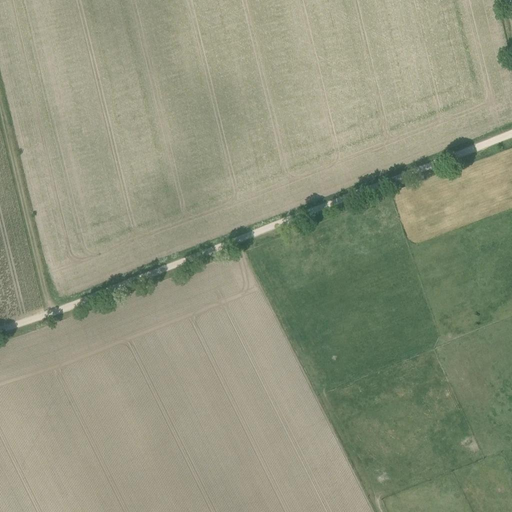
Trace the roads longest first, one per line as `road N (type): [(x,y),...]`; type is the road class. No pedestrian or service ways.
road 1 (track): [(0,330),(511,135)]
road 2 (track): [(56,313),(0,99)]
